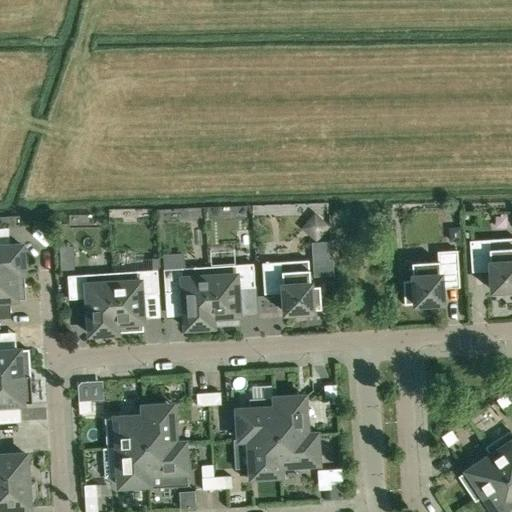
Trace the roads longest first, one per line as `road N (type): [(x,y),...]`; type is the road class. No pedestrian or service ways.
road 1 (residential): [(365,341),(54,358)]
road 2 (residential): [(411,339),(418,492),(429,511)]
road 3 (residential): [(375,511),(365,341)]
road 4 (residential): [(54,358),(62,511)]
road 5 (residential): [(44,232),(54,358)]
